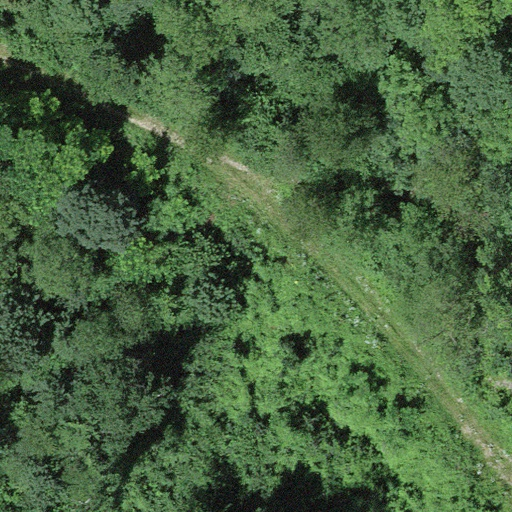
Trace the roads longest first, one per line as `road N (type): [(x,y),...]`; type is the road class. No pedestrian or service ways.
road 1 (track): [(511,469),(413,369),(249,162)]
road 2 (track): [(0,48),(249,162)]
